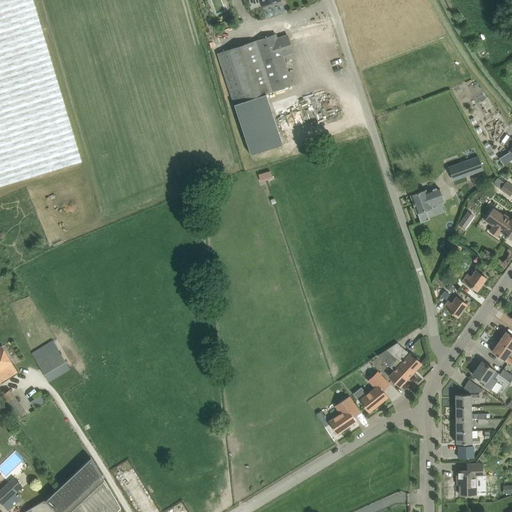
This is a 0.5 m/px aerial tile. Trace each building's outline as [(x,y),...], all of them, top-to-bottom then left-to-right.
[(0,0),(0,186),(82,162),(33,0),(0,0)] [(283,144),(266,94),(292,85),(283,55),(293,52),(288,35),(277,38),(276,34),(230,49),(217,53),(251,154),(283,144)] [(474,154),(454,161),(459,174),(479,167),(474,154)] [(509,161),(505,155),(500,158),(504,165),(509,161)] [(270,170),(259,174),(261,180),(272,176),(270,170)] [(495,185),(501,189),(505,182),(506,181),(501,177),(495,185)] [(511,192),(511,186),(505,182),(501,189),(510,195),(511,192)] [(426,192),(426,190),(411,195),(417,213),(418,212),(421,222),(430,219),(426,210),(432,208),(431,206),(444,201),(439,187),(426,192)] [(497,236),(501,231),(511,239),(511,217),(510,220),(493,207),(484,220),(493,226),(490,231),(497,236)] [(452,241),(448,247),(450,248),(446,254),(454,259),(462,248),(452,241)] [(458,265),(455,264),(450,271),(460,278),(465,271),(464,270),(469,263),(462,259),(458,265)] [(468,274),(463,281),(477,291),(487,278),(476,270),(471,277),(468,274)] [(451,292),(455,286),(450,283),(446,288),(451,292)] [(452,303),(449,300),(444,307),(458,317),(467,304),(457,296),(452,303)] [(499,342),(511,350),(511,349),(511,335),(506,331),(499,342)] [(47,381),(69,370),(55,340),(32,351),(47,381)] [(412,373),(422,363),(411,353),(410,354),(405,350),(398,342),(388,349),(398,359),(403,363),(412,373)] [(492,351),(511,365),(511,364),(511,359),(507,356),(511,350),(499,342),(492,351)] [(0,382),(18,371),(2,346),(0,346),(0,382)] [(388,349),(378,355),(395,371),(390,376),(400,386),(412,373),(403,363),(398,359),(388,349)] [(473,374),(485,383),(490,376),(494,379),(498,373),(482,362),(473,374)] [(499,374),(511,382),(511,374),(503,369),(499,374)] [(472,393),(478,385),(469,379),(464,387),(472,393)] [(378,385),(360,400),(369,412),(388,396),(378,385)] [(14,417),(25,410),(11,390),(0,397),(14,417)] [(456,394),(456,407),(471,407),(471,400),(480,400),(479,394),(456,394)] [(46,402),(42,395),(31,402),(35,409),(46,402)] [(360,412),(355,403),(349,396),(335,406),(340,413),(328,421),(337,434),(356,420),(354,416),(360,412)] [(456,419),(461,419),(472,419),(471,407),(456,407),(456,419)] [(456,419),(456,431),(472,431),(472,419),(461,419),(456,419)] [(457,443),(462,443),(480,444),(480,439),(472,439),(472,431),(456,431),(457,443)] [(69,511),(72,510),(74,511),(99,511),(100,511),(97,507),(101,504),(106,510),(107,509),(109,511),(116,511),(121,508),(91,457),(60,486),(49,496),(45,501),(25,511),(69,511)] [(460,494),(465,494),(477,494),(477,476),(483,476),(483,463),(467,464),(468,470),(457,470),(457,479),(460,479),(460,494)] [(22,486),(14,477),(0,490),(0,501),(2,504),(11,496),(18,504),(23,498),(17,492),(22,486)] [(511,493),(511,484),(503,485),(504,494),(511,493)]
